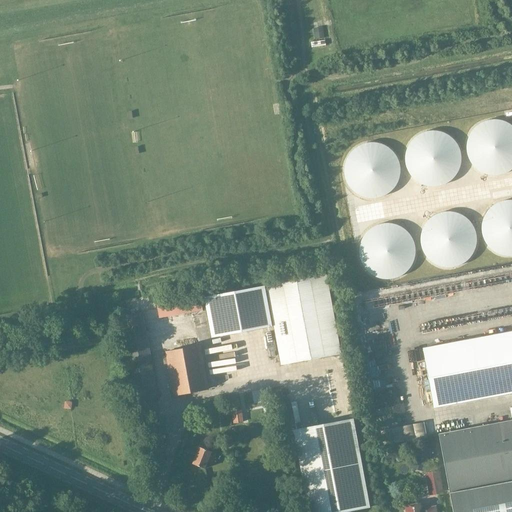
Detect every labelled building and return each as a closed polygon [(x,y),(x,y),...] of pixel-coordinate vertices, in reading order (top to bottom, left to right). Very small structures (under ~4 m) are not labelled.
[(464,144),(464,146),(464,149),(464,152),(465,155),(466,157),(467,159),(468,162),(469,164),(471,166),(474,168),(476,170),(479,171),(481,172),(484,173),(486,174),(489,174),(491,174),(494,174),(496,174),(499,173),(502,172),(505,171),(507,170),(509,168),(511,166),(511,165),(511,126),(510,125),(507,123),(505,121),(503,120),(500,119),(498,119),(495,118),(492,118),(489,118),(486,119),(484,119),(481,120),(478,122),(476,123),(474,125),(471,127),(469,129),(468,131),(467,134),(465,136),(465,138),(464,141),(464,144)] [(403,152),(403,155),(403,160),(403,163),(404,166),(405,169),(406,171),(408,174),(409,176),(411,178),(413,179),(415,181),(417,182),(420,184),(422,185),(425,185),(427,186),(431,186),(433,186),(436,185),(438,185),(442,184),(444,182),(446,181),(448,180),(450,178),(452,176),(454,173),(456,171),(457,169),(458,166),(458,163),(459,161),(459,158),(459,155),(458,151),(457,148),(457,147),(455,144),(454,142),(453,140),(451,138),(449,136),(446,134),(443,133),(441,132),(438,131),(436,130),(434,130),(431,130),(429,130),(426,130),(423,130),(420,132),(417,133),(415,135),(412,136),(411,138),(409,140),(407,142),(406,144),(405,147),(403,152)] [(342,166),(342,169),(342,172),(342,174),(343,178),(344,180),(345,182),(346,185),(348,187),(350,189),(351,190),(354,192),(356,194),(359,195),(362,196),(364,197),(367,197),(369,197),(372,197),(376,196),(378,196),(381,195),(383,194),(385,192),(388,191),(389,189),(391,187),(393,185),(394,183),(395,180),(396,178),(397,174),(398,171),(398,169),(398,166),(397,164),(397,161),(396,158),(395,156),(393,153),(390,149),(388,148),(386,146),(383,144),(381,143),(378,142),(375,141),(372,141),(370,141),(367,141),(365,141),(362,142),(359,143),(357,144),(354,145),(352,147),(350,149),(348,151),(346,153),(345,155),(344,158),(342,163),(342,166)] [(479,221),(479,224),(479,229),(479,232),(480,235),(481,237),(483,242),(485,245),(486,246),(489,248),(491,251),(493,252),(496,253),(498,254),(501,255),(504,255),(506,255),(509,255),(511,254),(511,199),(509,199),(507,199),(504,199),(502,199),(498,200),(496,201),(494,202),(491,203),(489,205),(487,207),(485,209),(484,211),(482,213),(481,216),(480,218),(479,221)] [(418,235),(418,238),(418,241),(418,244),(419,247),(420,249),(422,254),(424,256),(426,258),(428,260),(430,262),(433,263),(435,264),(438,265),(440,266),(443,266),(445,266),(448,266),(450,266),(453,265),(456,264),(458,263),(461,262),(464,260),(466,258),(467,256),(469,254),(470,252),(472,249),(473,246),(473,244),(474,241),(474,238),(474,235),(473,233),(473,230),(472,227),(470,225),(469,222),(467,220),(465,218),(463,216),(461,215),(459,213),(457,212),(454,211),(452,211),(449,210),(446,210),(444,210),(440,211),(437,212),(435,212),(432,213),(430,215),(428,216),(426,218),(424,220),(422,223),(421,225),(420,227),(419,230),(418,232),(418,235)] [(357,247),(357,250),(357,253),(357,255),(358,258),(359,261),(360,263),(362,266),(364,268),(365,270),(367,272),(370,273),(372,275),(375,276),(379,277),(381,278),(385,278),(388,278),(391,277),(393,277),(395,276),(398,274),(400,273),(402,272),(404,270),(406,268),(408,265),(409,264),(410,261),(411,258),(412,256),(413,254),(413,250),(413,248),(412,244),(412,241),(411,239),(410,237),(408,234),(407,232),(405,230),(403,228),(400,226),(398,225),(395,224),(393,223),(390,222),(388,222),(385,221),(383,222),(380,222),(377,222),(374,224),(372,225),(369,226),(367,228),(365,230),(363,232),(361,234),(359,238),(358,241),(357,244),(357,247)] [(266,285),(274,326),(281,365),(341,354),(326,274),(266,285)] [(212,338),(274,326),(266,285),(266,284),(264,285),(264,286),(204,297),(212,338)] [(447,285),(447,286),(442,287),(444,293),(455,290),(454,284),(447,285)] [(155,299),(157,306),(159,318),(202,310),(199,292),(155,299)] [(158,399),(150,355),(142,312),(118,317),(134,403),(158,399)] [(511,331),(422,349),(433,408),(511,392),(511,331)] [(209,390),(200,347),(166,353),(172,385),(174,396),(209,390)] [(241,411),(231,412),(233,424),(242,423),(241,411)] [(293,430),(308,511),(345,511),(370,507),(353,418),(293,430)] [(452,511),(511,511),(511,419),(438,434),(452,511)] [(204,469),(211,453),(208,451),(210,445),(201,442),(192,465),(204,469)] [(416,446),(412,464),(425,467),(430,449),(416,446)] [(438,471),(426,473),(430,495),(442,492),(438,471)] [(405,506),(405,511),(436,511),(435,506),(422,509),(421,503),(405,506)]
